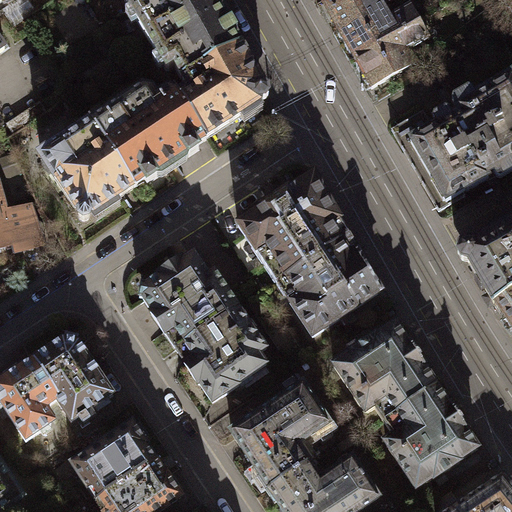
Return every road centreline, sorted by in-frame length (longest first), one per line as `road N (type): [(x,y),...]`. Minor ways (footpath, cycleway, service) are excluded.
road 1 (secondary): [(325,115),(511,414)]
road 2 (residential): [(325,115),(78,279)]
road 3 (residential): [(234,511),(78,279)]
road 4 (secondary): [(259,0),(325,115)]
